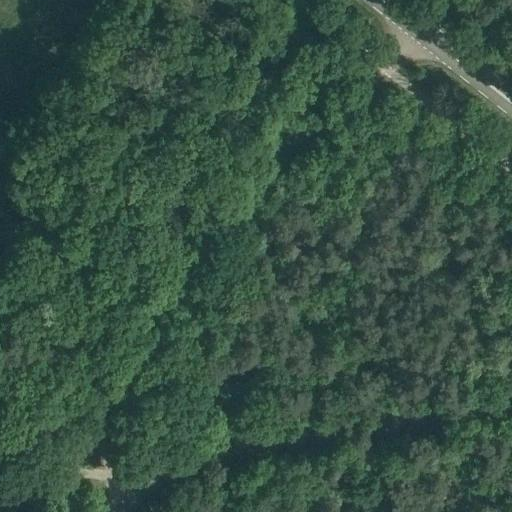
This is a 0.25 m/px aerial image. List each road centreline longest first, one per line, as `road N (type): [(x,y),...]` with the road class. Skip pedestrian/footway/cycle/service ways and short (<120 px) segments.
road 1 (unclassified): [(0,233),(48,227),(178,177),(283,150),(403,81),(440,48)]
road 2 (unclassified): [(122,511),(153,480),(229,449),(315,426),(511,400)]
